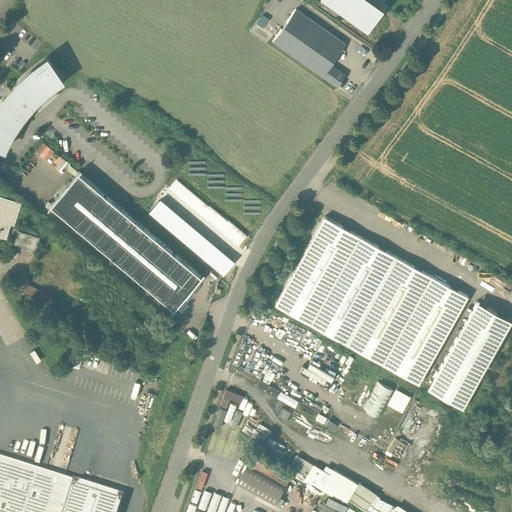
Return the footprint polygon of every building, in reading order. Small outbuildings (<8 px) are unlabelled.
[(370,0),(320,0),(365,29),(380,6),(370,0)] [(345,44),(296,9),(272,42),(321,77),(331,64),(345,44)] [(0,102),(0,146),(4,149),(8,139),(11,134),(14,129),(19,122),(24,115),(30,107),(37,100),(42,105),(49,99),(56,93),(51,87),(62,80),(53,66),(52,66),(47,58),(38,64),(30,70),(23,77),(17,83),(11,89),(6,85),(7,84),(6,83),(0,91),(0,93),(4,97),(0,102)] [(331,64),(321,77),(336,88),(346,74),(331,64)] [(35,150),(47,160),(54,151),(43,141),(35,150)] [(135,220),(107,196),(106,193),(104,194),(78,173),(79,172),(78,172),(50,206),(51,205),(76,227),(76,230),(79,229),(145,285),(145,287),(148,287),(173,308),(173,309),(173,310),(202,276),(201,275),(175,254),(175,251),(172,251),(135,220)] [(19,204),(3,199),(0,206),(0,234),(5,236),(10,221),(7,220),(8,216),(14,218),(19,204)] [(324,216),(275,305),(310,324),(360,236),(324,216)] [(39,237),(18,230),(14,244),(35,250),(39,237)] [(360,236),(310,324),(346,345),(396,256),(360,236)] [(396,256),(346,345),(382,365),(432,276),(396,256)] [(432,276),(382,365),(418,385),(468,296),(432,276)] [(476,301),(428,389),(463,408),(511,321),(476,301)] [(401,411),(409,396),(377,380),(362,409),(379,417),(386,403),(401,411)] [(223,390),(210,429),(228,435),(221,454),(236,459),(242,441),(237,440),(243,420),(239,419),(246,397),(238,395),(235,402),(228,400),(230,393),(223,390)] [(291,412),(282,407),(278,415),(287,419),(291,412)] [(211,434),(208,448),(214,449),(217,435),(211,434)] [(368,511),(413,511),(329,469),(328,471),(295,454),(287,470),(368,511)] [(0,511),(63,511),(73,483),(0,459),(0,511)] [(286,485),(246,463),(236,482),(275,504),(286,485)] [(73,483),(63,511),(118,511),(123,499),(73,483)]
